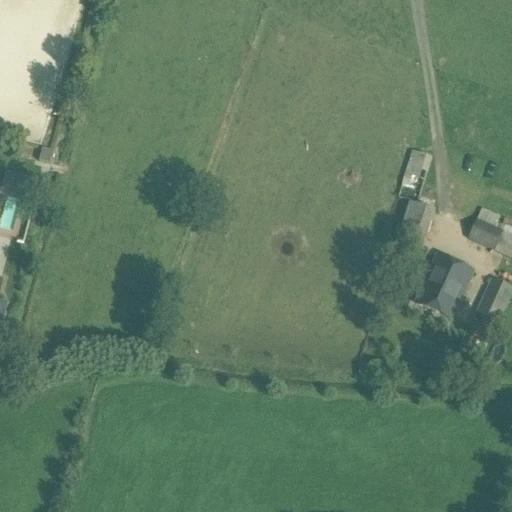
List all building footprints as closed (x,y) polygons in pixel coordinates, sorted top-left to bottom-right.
[(52,154),(42,151),(39,162),(49,165),(52,154)] [(412,153),(398,200),(420,207),(434,160),(412,153)] [(37,182),(23,178),(20,192),(34,196),(37,182)] [(410,205),(398,243),(424,251),(436,213),(410,205)] [(511,224),(483,212),(478,222),(502,233),(502,232),(511,236),(511,224)] [(473,232),(469,242),(493,253),(502,233),(478,222),(473,232)] [(502,233),(493,253),(511,261),(511,236),(502,232),(502,233)] [(437,258),(416,306),(454,322),(474,274),(437,258)] [(511,290),(493,282),(478,315),(500,326),(511,299),(511,290)] [(472,338),(464,357),(478,364),(486,344),(472,338)]
